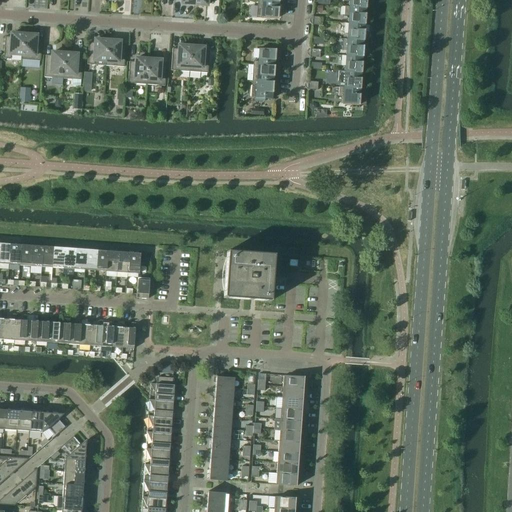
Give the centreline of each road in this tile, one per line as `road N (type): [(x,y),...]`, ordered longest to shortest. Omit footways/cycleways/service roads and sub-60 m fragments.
road 1 (secondary): [(442,0),(407,511)]
road 2 (residential): [(184,511),(195,361),(206,350),(323,362),(315,511)]
road 3 (secondary): [(422,511),(446,167)]
road 4 (residential): [(0,12),(297,35)]
road 5 (residential): [(0,387),(67,392),(88,413),(107,440),(102,511)]
road 6 (secondary): [(446,167),(459,0)]
road 7 (residential): [(0,296),(149,307)]
